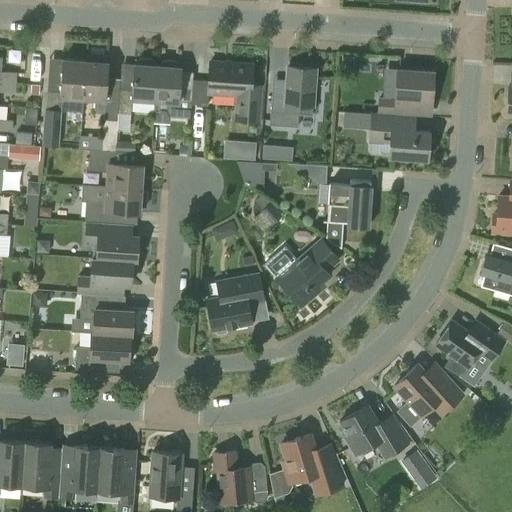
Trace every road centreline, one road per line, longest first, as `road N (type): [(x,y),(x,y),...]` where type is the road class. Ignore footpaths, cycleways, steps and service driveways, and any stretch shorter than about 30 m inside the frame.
road 1 (residential): [(470,39),(0,13)]
road 2 (residential): [(462,194),(441,267),(366,364),(313,393),(250,410),(166,415)]
road 3 (residential): [(168,364),(238,365),(295,347),(329,327),(386,266),(413,188),(462,194)]
road 4 (residential): [(168,364),(177,184),(199,184)]
road 5 (residential): [(166,415),(0,402)]
road 6 (residential): [(462,194),(470,39)]
